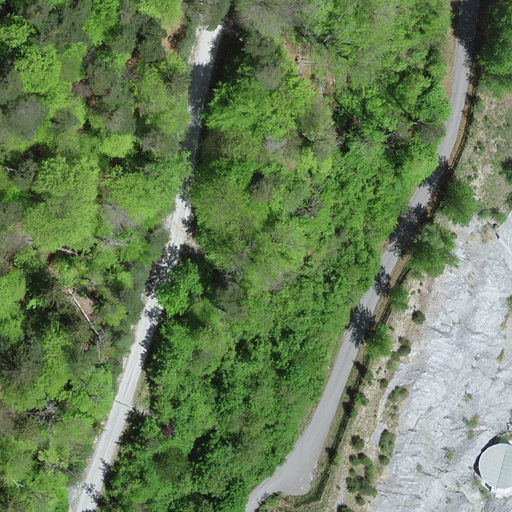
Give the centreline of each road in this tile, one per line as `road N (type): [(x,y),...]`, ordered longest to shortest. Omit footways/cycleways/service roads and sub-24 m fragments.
road 1 (track): [(247,511),(296,468),(319,430),(430,182),(452,123),(473,0)]
road 2 (track): [(217,0),(179,221),(86,511)]
